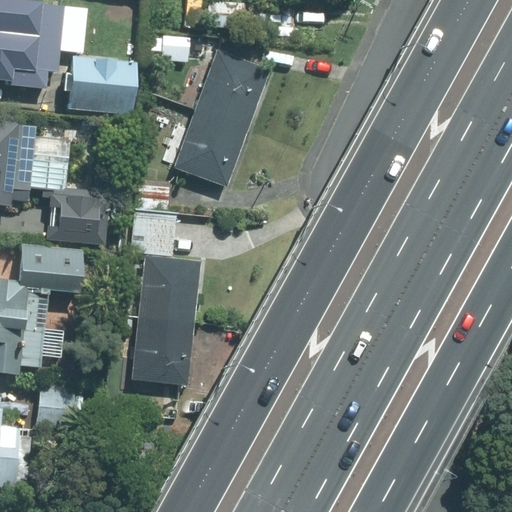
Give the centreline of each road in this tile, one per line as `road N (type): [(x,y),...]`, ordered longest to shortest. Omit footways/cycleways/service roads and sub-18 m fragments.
road 1 (motorway): [(185,511),(469,0)]
road 2 (motorway): [(282,511),(511,97)]
road 3 (residential): [(377,70),(492,236),(505,278),(453,477)]
road 4 (residential): [(453,477),(440,437),(448,400),(439,355),(335,190),(336,158),(377,70)]
road 5 (motorway): [(511,272),(379,511)]
